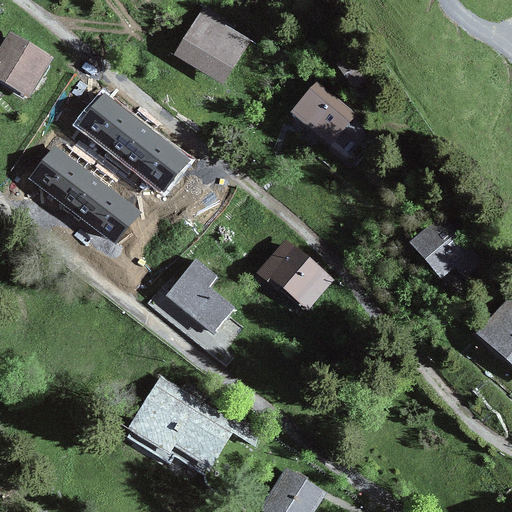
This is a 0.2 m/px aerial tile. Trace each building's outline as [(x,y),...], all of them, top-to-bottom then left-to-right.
[(225,22),(209,12),(185,52),(202,62),(204,58),(228,72),(246,43),(222,28),(225,22)] [(48,62),(7,38),(0,50),(0,79),(28,95),(48,62)] [(356,117),(319,86),(297,113),(333,144),(356,117)] [(468,251),(443,223),(418,246),(442,273),(468,251)] [(329,283),(287,247),(266,271),(308,307),(329,283)] [(212,280),(193,265),(168,295),(211,331),(229,309),(205,288),(212,280)] [(511,312),(489,338),(511,358),(511,312)] [(233,427),(160,383),(130,433),(165,454),(171,444),(209,467),(233,427)] [(309,511),(318,497),(282,476),(261,511),(309,511)]
